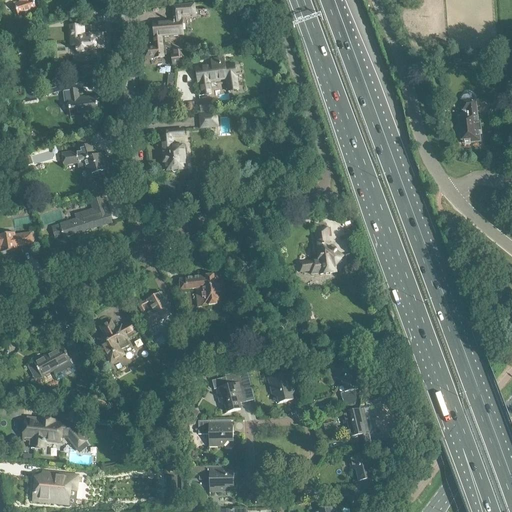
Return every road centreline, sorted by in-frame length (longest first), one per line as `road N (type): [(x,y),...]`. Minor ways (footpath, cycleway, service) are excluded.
road 1 (motorway): [(300,0),(488,511)]
road 2 (motorway): [(511,489),(329,0)]
road 3 (residential): [(147,252),(233,210),(306,200),(321,187),(324,156),(271,0)]
road 4 (residential): [(147,252),(125,0)]
road 5 (residential): [(451,197),(417,142),(373,0)]
road 6 (residential): [(283,509),(247,502),(246,426),(303,424),(312,455)]
road 7 (primary): [(511,406),(429,511)]
